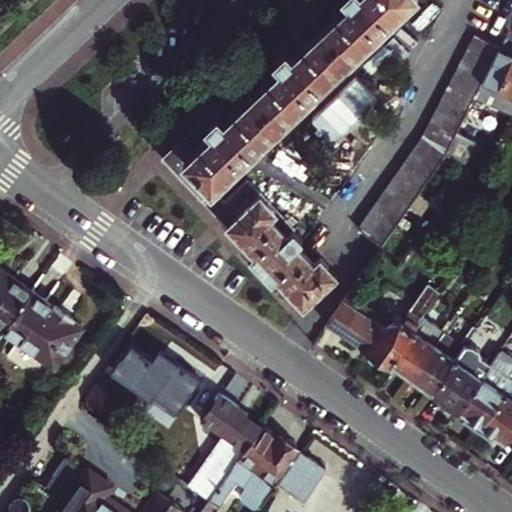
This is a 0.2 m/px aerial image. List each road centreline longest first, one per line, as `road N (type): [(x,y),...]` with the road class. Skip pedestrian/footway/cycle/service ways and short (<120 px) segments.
road 1 (residential): [(0,162),(492,511)]
road 2 (residential): [(0,101),(105,0)]
